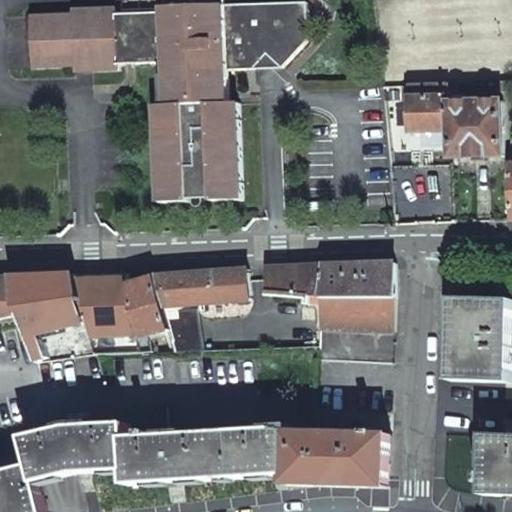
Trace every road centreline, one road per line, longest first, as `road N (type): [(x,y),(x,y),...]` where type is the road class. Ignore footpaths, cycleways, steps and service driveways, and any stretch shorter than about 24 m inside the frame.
road 1 (residential): [(430,243),(0,256)]
road 2 (residential): [(430,243),(418,511)]
road 3 (unknown): [(81,511),(63,396),(0,401)]
